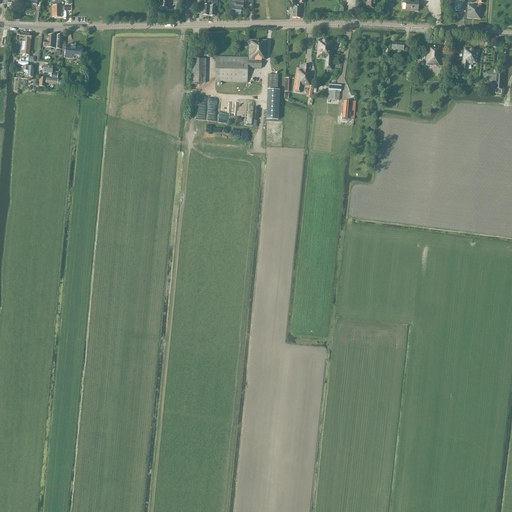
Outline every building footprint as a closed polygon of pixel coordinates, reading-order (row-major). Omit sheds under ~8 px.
[(168,8),(168,0),(160,0),(160,7),(168,8)] [(208,0),(204,0),(199,0),(199,6),(203,6),(203,15),(209,16),(209,0),(208,0)] [(209,0),(209,16),(215,16),(215,6),(217,6),(218,1),(211,0),(209,0)] [(229,6),(229,7),(229,8),(229,9),(230,9),(231,10),(231,14),(240,15),(241,10),(242,10),(243,3),(243,0),(234,0),(235,2),(234,2),(234,5),(232,4),(231,4),(230,5),(229,6)] [(375,9),(375,0),(366,0),(366,8),(375,9)] [(418,11),(418,2),(406,1),(405,11),(418,11)] [(301,18),(301,5),(293,5),(292,18),(301,18)] [(62,6),(53,6),(53,17),(61,17),(61,13),(62,13),(62,6)] [(467,18),(467,19),(480,20),(480,19),(481,6),(478,6),(472,6),(471,7),(468,6),(468,7),(468,10),(467,10),(468,10),(467,18)] [(29,54),(31,41),(31,34),(20,33),(19,42),(23,42),(21,55),(29,55),(29,54)] [(49,36),(47,36),(46,41),(44,40),(44,46),(46,46),(46,49),(46,50),(51,51),(51,48),(55,48),(56,37),(54,37),(54,36),(53,36),(52,35),(50,35),(49,36)] [(266,60),(267,41),(249,40),(248,61),(261,61),(262,60),(266,60)] [(317,45),(317,51),(322,51),(322,52),(332,53),(333,42),(317,40),(317,41),(316,41),(315,44),(316,44),(316,45),(317,45)] [(403,54),(407,55),(407,48),(403,48),(404,43),(392,42),(392,50),(403,51),(403,54)] [(426,45),(425,60),(424,66),(436,67),(436,66),(441,67),(443,47),(426,45)] [(66,46),(65,59),(72,59),(72,56),(81,56),(82,47),(66,46)] [(479,51),(464,49),(461,69),(467,70),(468,64),(473,65),(473,64),(477,64),(479,51)] [(331,70),(332,53),(322,52),(322,51),(317,51),(316,59),(325,59),(324,69),(331,70)] [(261,61),(248,61),(248,60),(248,57),(216,56),(215,82),(247,83),(248,69),(261,69),(261,61)] [(206,83),(206,59),(192,59),(191,83),(206,83)] [(298,70),(295,92),(300,93),(302,84),(310,86),(312,73),(308,73),(309,66),(304,65),(303,71),(298,70)] [(28,67),(17,66),(16,66),(15,73),(23,73),(23,71),(27,72),(27,77),(33,78),(34,69),(33,69),(33,67),(28,67)] [(58,79),(58,74),(52,74),(53,67),(44,66),(43,73),(51,74),(51,78),(58,79)] [(268,75),(267,88),(273,88),(278,88),(278,75),(268,75)] [(341,86),(329,85),(327,100),(330,100),(339,101),(340,92),(341,92),(341,86)] [(277,120),(279,90),(267,90),(265,120),(277,120)] [(344,101),(342,118),(351,119),(353,102),(344,101)]
